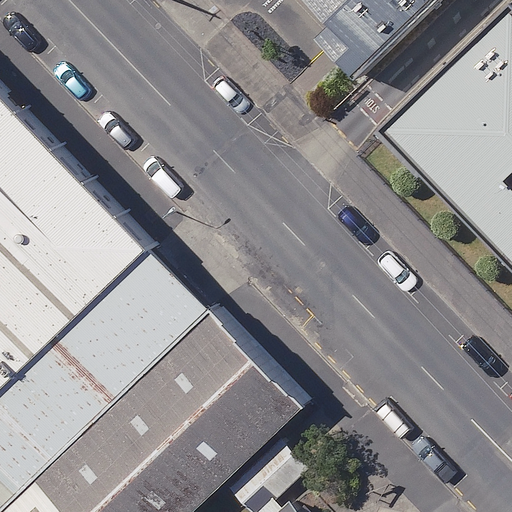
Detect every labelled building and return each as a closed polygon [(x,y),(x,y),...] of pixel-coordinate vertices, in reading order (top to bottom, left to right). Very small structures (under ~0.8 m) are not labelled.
[(429,0),(254,0),(239,16),(324,103),(429,0)] [(511,1),(400,108),(511,225),(511,1)] [(0,149),(0,375),(113,265),(0,149)] [(0,493),(172,325),(113,265),(0,375),(0,493)] [(0,511),(174,511),(267,421),(172,325),(0,493),(0,511)]
